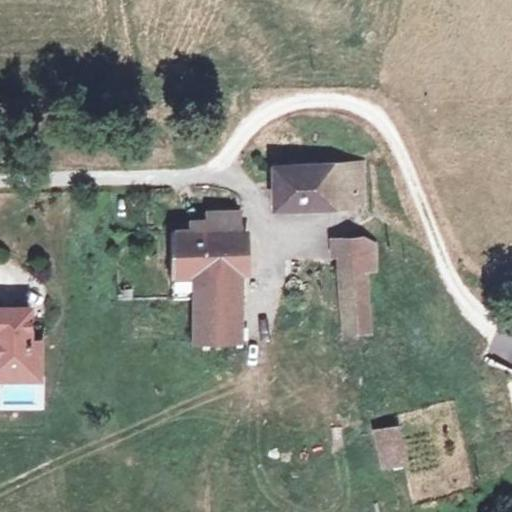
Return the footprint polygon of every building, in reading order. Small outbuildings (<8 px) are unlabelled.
[(361,212),(359,174),(272,173),(273,212),(332,213),(333,207),(344,208),(344,213),(361,212)] [(172,279),(172,303),(189,301),(218,301),(220,238),(237,237),(237,218),(207,217),(204,236),(167,234),(166,278),(172,279)] [(189,301),(187,344),(234,344),(237,237),(220,238),(218,301),(189,301)] [(340,262),(342,293),(365,292),(364,272),(378,271),(376,246),(360,244),(334,245),(334,262),(340,262)] [(365,292),(342,293),(343,337),(368,336),(366,308),(365,292)] [(0,362),(0,369),(19,369),(19,382),(45,382),(44,347),(30,347),(28,312),(0,313),(0,362)] [(1,383),(19,382),(19,369),(0,369),(1,383)] [(0,384),(0,408),(39,408),(38,384),(0,384)] [(398,460),(390,426),(370,428),(375,464),(398,460)]
